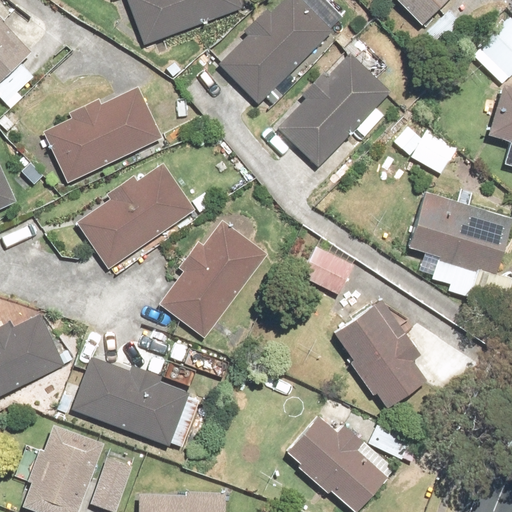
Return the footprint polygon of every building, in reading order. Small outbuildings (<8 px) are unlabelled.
[(128,0),(145,45),(246,8),(242,0),(128,0)] [(250,36),(220,64),(260,105),(336,31),(305,0),(286,0),(273,13),(269,8),(245,31),(250,36)] [(449,0),(388,0),(390,2),(392,0),(400,0),(424,24),(449,0)] [(461,23),(446,7),(416,36),(431,52),(461,23)] [(0,15),(0,96),(11,108),(23,97),(19,94),(37,77),(23,63),(34,51),(0,15)] [(511,73),(511,22),(506,17),(470,54),(501,85),(511,73)] [(321,166),(391,92),(349,52),(330,72),(327,69),(305,93),(308,96),(279,127),(321,166)] [(154,76),(144,86),(168,110),(178,100),(154,76)] [(492,136),(511,141),(511,86),(506,85),(492,136)] [(43,132),(68,184),(165,139),(140,87),(104,104),(101,98),(70,113),(73,118),(43,132)] [(0,210),(19,202),(0,158),(0,210)] [(111,199),(78,222),(110,269),(198,210),(165,162),(139,180),(135,175),(107,194),(111,199)] [(511,233),(511,218),(427,192),(410,246),(500,274),(511,233)] [(183,272),(159,304),(206,339),(271,255),(224,219),(204,244),(200,241),(179,269),(183,272)] [(352,264),(310,245),(296,277),(338,296),(352,264)] [(386,301),(338,333),(389,408),(430,380),(416,361),(423,356),(386,301)] [(0,397),(67,365),(41,313),(13,327),(9,319),(0,323),(0,397)] [(92,357),(73,409),(171,446),(191,393),(162,383),(164,376),(133,365),(131,371),(92,357)] [(323,417),(291,451),(304,463),(299,469),(328,495),(333,490),(356,511),(358,511),(390,478),(359,450),(367,442),(347,424),(339,432),(323,417)] [(25,509),(33,511),(81,511),(108,443),(56,424),(47,449),(41,447),(28,482),(34,484),(25,509)] [(106,455),(89,504),(111,511),(118,511),(135,465),(106,455)] [(228,511),(229,493),(188,492),(188,496),(140,494),(139,511),(228,511)]
